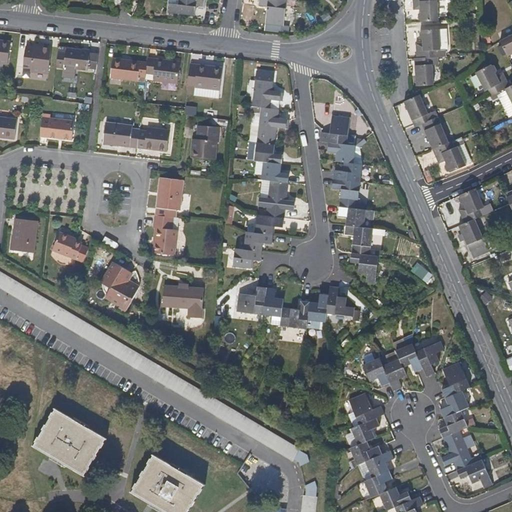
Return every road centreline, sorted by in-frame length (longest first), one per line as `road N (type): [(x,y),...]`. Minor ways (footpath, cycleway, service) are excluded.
road 1 (residential): [(0,299),(285,467),(295,486),(294,511)]
road 2 (residential): [(511,424),(417,204)]
road 3 (residential): [(299,52),(325,246),(305,263)]
road 4 (residential): [(25,22),(224,46)]
road 5 (residential): [(95,165),(138,170),(133,245),(91,225)]
road 6 (residential): [(417,204),(366,71)]
